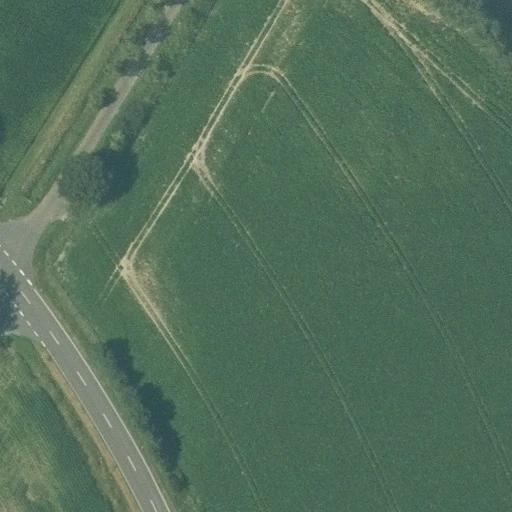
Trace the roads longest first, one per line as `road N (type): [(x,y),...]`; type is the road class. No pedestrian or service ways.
road 1 (unclassified): [(179,0),(7,276)]
road 2 (tertiary): [(7,276),(106,421),(155,511)]
